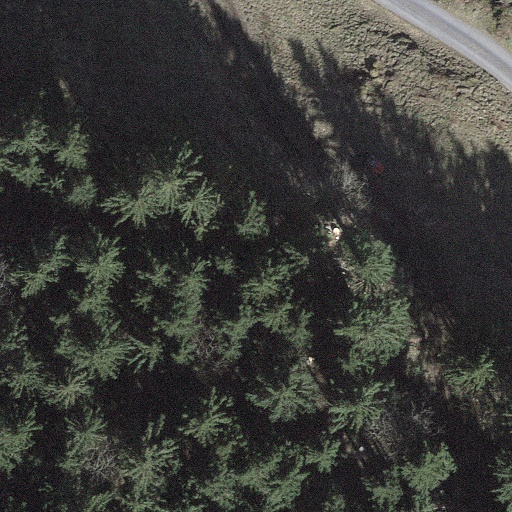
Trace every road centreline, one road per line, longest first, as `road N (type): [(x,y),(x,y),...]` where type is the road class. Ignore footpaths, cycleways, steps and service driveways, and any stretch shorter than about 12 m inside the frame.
road 1 (track): [(508,511),(396,193),(272,114),(211,0)]
road 2 (track): [(413,0),(511,72)]
